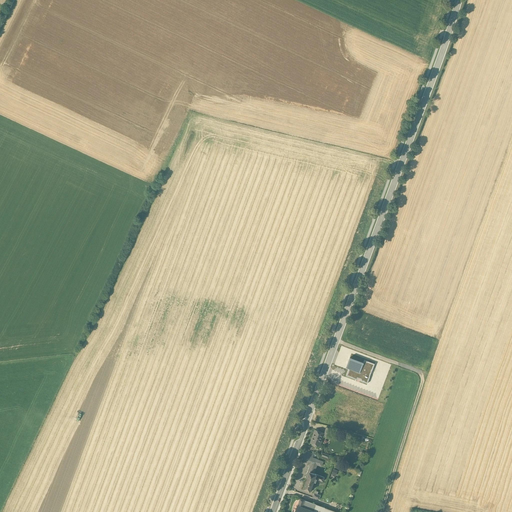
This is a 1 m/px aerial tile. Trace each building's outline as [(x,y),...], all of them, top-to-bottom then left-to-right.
[(350,357),(346,368),(349,369),(346,376),(357,380),(358,379),(360,379),(360,380),(367,383),(375,364),(364,360),(363,362),(350,357)] [(332,429),(327,427),(325,434),(324,435),(329,437),(332,429)] [(325,434),(315,430),(310,443),(320,447),(324,435),(325,434)] [(316,455),(304,450),(300,460),(310,464),(305,477),(307,478),(310,472),(314,473),(317,465),(322,466),(323,462),(315,458),(316,455)] [(314,473),(310,472),(307,478),(303,489),(310,491),(314,481),(316,482),(317,479),(323,481),(324,477),(314,473)] [(315,511),(318,505),(305,501),(305,500),(301,499),(298,506),(315,511)]
